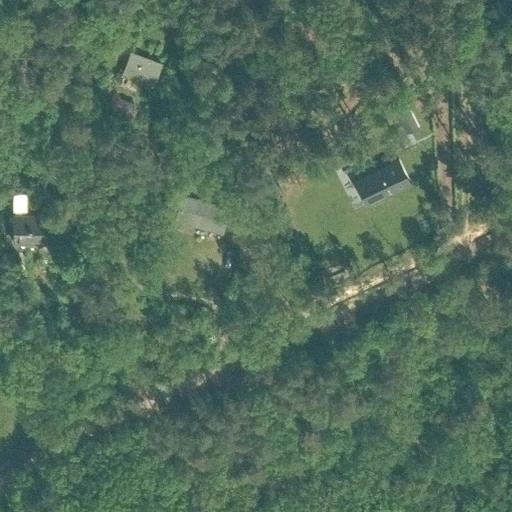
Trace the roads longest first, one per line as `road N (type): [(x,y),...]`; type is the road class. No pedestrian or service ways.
road 1 (track): [(509,511),(485,484),(429,449),(227,361)]
road 2 (track): [(511,222),(257,346)]
road 3 (unclassified): [(0,482),(248,350)]
